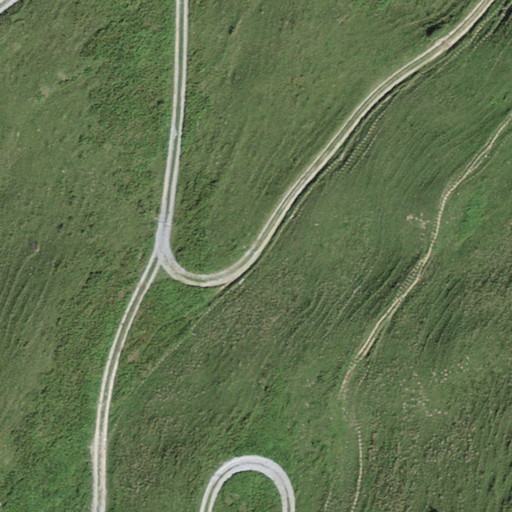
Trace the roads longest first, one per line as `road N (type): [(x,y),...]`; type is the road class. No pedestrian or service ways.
road 1 (track): [(85,511),(106,365),(153,263),(174,106),(171,0)]
road 2 (track): [(281,511),(280,488),(242,457),(208,491),(201,511)]
